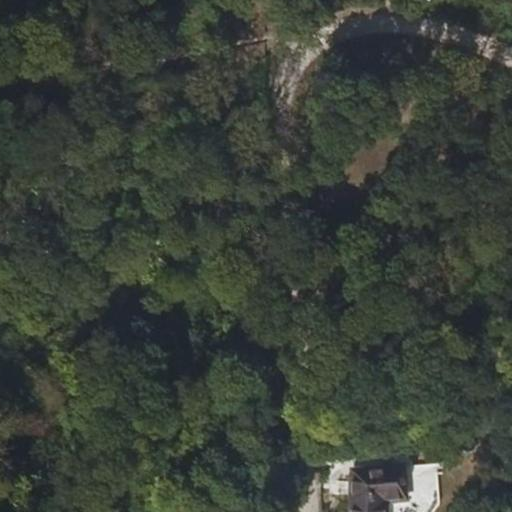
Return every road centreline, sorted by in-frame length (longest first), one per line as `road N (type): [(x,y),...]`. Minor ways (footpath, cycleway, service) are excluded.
road 1 (unclassified): [(301,511),(301,325),(267,43)]
road 2 (track): [(267,43),(0,86)]
road 3 (track): [(267,43),(395,20),(511,54)]
